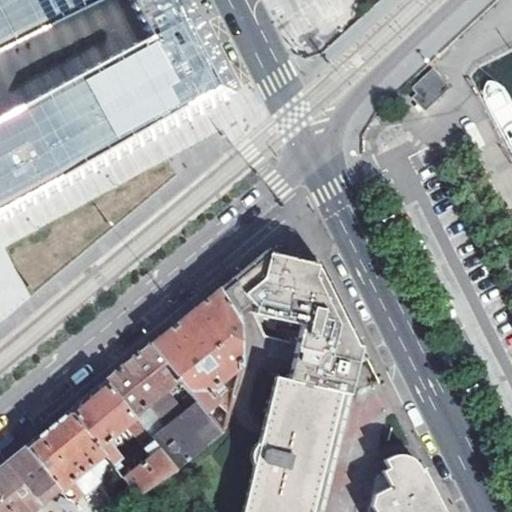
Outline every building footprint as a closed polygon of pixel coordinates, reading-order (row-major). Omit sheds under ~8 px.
[(0,0),(0,48),(90,0),(130,0),(151,37),(0,117),(0,219),(9,215),(27,205),(79,177),(93,170),(115,158),(234,94),(235,94),(235,92),(230,83),(210,44),(194,12),(187,0),(0,0)] [(433,65),(411,85),(418,92),(412,98),(425,110),(451,87),(433,65)] [(299,321),(286,375),(340,391),(348,392),(360,345),(356,337),(319,261),(267,252),(218,291),(238,318),(253,307),(252,313),(299,321)] [(239,366),(238,318),(218,291),(159,339),(150,346),(178,381),(190,396),(196,404),(204,413),(215,404),(225,415),(239,366)] [(103,384),(131,418),(178,381),(150,346),(110,379),(103,384)] [(325,452),(340,391),(286,375),(273,372),(256,438),(250,443),(248,452),(251,460),(237,511),(310,511),(311,509),(325,452)] [(131,418),(103,384),(72,408),(68,412),(114,471),(120,466),(117,463),(121,459),(107,442),(128,425),(131,433),(142,448),(150,442),(149,442),(131,418)] [(182,402),(188,411),(196,404),(190,396),(182,402)] [(171,470),(219,433),(204,413),(196,404),(188,411),(149,442),(150,442),(171,470)] [(114,471),(68,412),(30,443),(24,448),(57,490),(59,492),(73,480),(86,496),(102,486),(118,476),(114,471)] [(171,470),(150,442),(142,448),(150,457),(121,479),(131,491),(135,498),(171,470)] [(0,511),(30,511),(57,490),(24,448),(16,454),(0,467),(0,511)] [(443,511),(424,472),(420,474),(419,472),(416,468),(414,465),(408,461),(406,460),(403,459),(399,458),(394,458),(388,459),(384,460),(382,461),(385,469),(372,477),(367,506),(370,511),(443,511)] [(59,492),(62,496),(72,489),(80,500),(86,496),(73,480),(59,492)]
